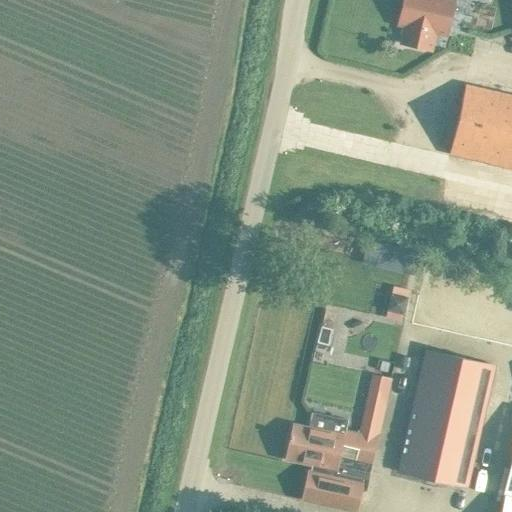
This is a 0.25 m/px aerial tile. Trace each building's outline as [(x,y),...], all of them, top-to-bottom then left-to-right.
[(402,0),(397,24),(403,26),(399,43),(430,50),(434,33),(445,35),(453,0),(402,0)] [(464,69),(466,54),(507,59),(509,41),(462,35),(458,69),(464,69)] [(511,168),(511,95),(465,85),(449,154),(511,168)] [(392,287),(387,310),(402,314),(408,290),(392,287)] [(466,486),(493,365),(423,349),(397,471),(466,486)] [(361,423),(359,433),(344,430),(346,419),(311,411),(307,428),(292,425),(284,458),(311,464),(309,471),(307,470),(301,499),(355,511),(362,478),(334,472),(338,456),(369,463),(377,426),(361,423)] [(511,455),(503,495),(511,497),(511,455)] [(511,511),(511,497),(503,495),(499,511),(511,511)]
